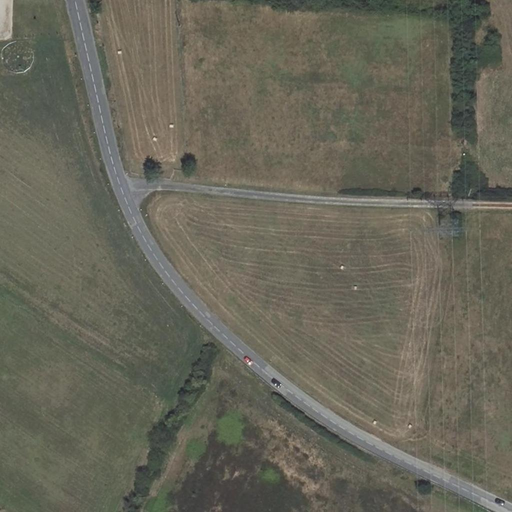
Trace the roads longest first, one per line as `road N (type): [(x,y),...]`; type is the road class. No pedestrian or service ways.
road 1 (tertiary): [(509,511),(311,409),(183,292),(145,244),(123,196)]
road 2 (unclassified): [(123,196),(156,185),(476,204)]
road 3 (tertiary): [(123,196),(74,0)]
